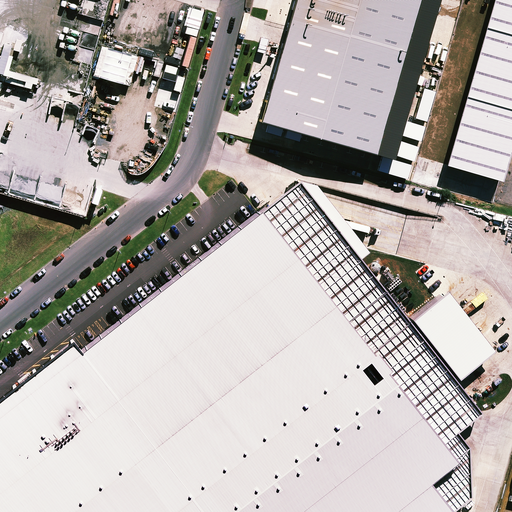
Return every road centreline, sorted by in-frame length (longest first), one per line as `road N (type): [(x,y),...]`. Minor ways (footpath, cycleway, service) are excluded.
road 1 (unclassified): [(0,324),(188,171),(238,0)]
road 2 (unknown): [(511,246),(432,206),(277,163)]
road 3 (unknown): [(466,0),(422,169)]
road 4 (unknown): [(297,0),(277,163)]
